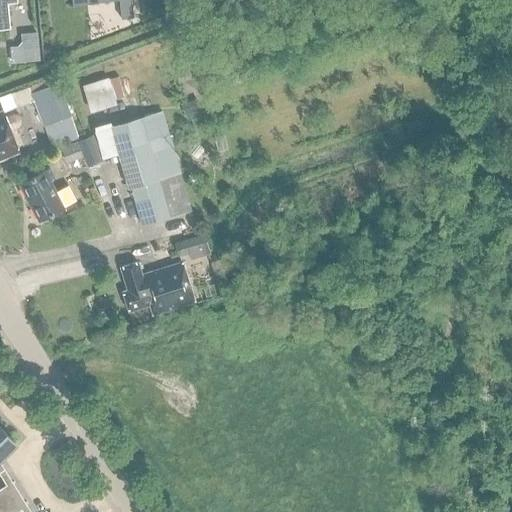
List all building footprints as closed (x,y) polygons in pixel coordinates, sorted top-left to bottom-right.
[(16,0),(0,0),(0,29),(9,29),(7,4),(17,3),(16,0)] [(133,18),(130,0),(72,0),(73,5),(118,0),(119,0),(121,19),(133,18)] [(34,62),(32,44),(24,44),(20,50),(21,63),(34,62)] [(123,97),(117,78),(82,88),(89,112),(115,104),(114,100),(123,97)] [(78,138),(70,117),(58,83),(29,94),(42,127),(50,149),(78,138)] [(196,99),(180,104),(184,116),(199,111),(196,99)] [(0,159),(19,152),(11,131),(18,128),(20,126),(22,122),(21,118),(18,116),(13,115),(6,118),(3,111),(0,112),(0,159)] [(185,192),(167,134),(160,111),(147,115),(140,117),(112,126),(129,188),(131,188),(142,225),(168,218),(191,211),(185,192)] [(101,160),(92,137),(60,149),(65,163),(83,156),(87,166),(101,160)] [(38,221),(64,208),(75,202),(66,186),(55,192),(50,181),(55,178),(49,168),(19,184),(38,221)] [(202,236),(175,244),(179,256),(206,247),(202,236)] [(153,314),(195,300),(182,261),(141,275),(137,262),(120,268),(128,290),(122,292),(128,311),(150,304),(153,314)] [(0,471),(3,469),(0,464),(0,457),(15,443),(0,428),(0,471)] [(11,482),(0,489),(0,505),(19,494),(11,482)] [(0,511),(16,511),(26,506),(19,494),(0,505),(0,511)]
